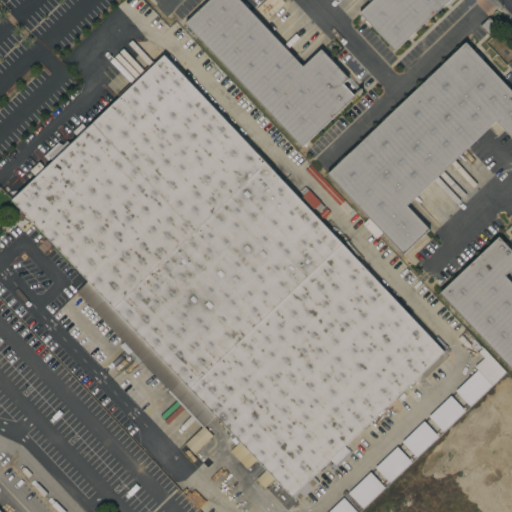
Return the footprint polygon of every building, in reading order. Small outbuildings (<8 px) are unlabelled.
[(185,23),(208,0),(240,0),(243,3),(245,1),(249,6),(247,8),(303,66),(321,49),(323,51),(325,49),(327,52),(326,54),(349,78),(343,83),(347,87),(351,84),(353,86),(350,90),(354,94),(361,88),(362,89),(302,146),(185,23)] [(448,0),(436,12),(435,11),(394,50),(364,17),(362,19),(359,17),(361,15),(359,12),(371,0),(448,0)] [(496,25),(487,34),(479,26),(488,17),(496,25)] [(465,42),(511,91),(511,137),(495,120),(406,205),(429,229),(403,254),(327,173),(465,42)] [(443,351),(312,475),(318,481),(297,501),(292,495),(291,496),(215,415),(203,426),(76,291),(88,280),(11,199),(36,176),(30,170),(39,161),(45,168),(164,54),(443,351)] [(380,232),(365,218),(360,224),(375,238),(380,232)] [(438,292),(497,236),(511,251),(511,267),(504,275),(511,283),(511,369),(511,370),(438,292)] [(0,408),(0,340),(34,376),(7,402),(0,408)] [(53,357),(151,460),(99,510),(80,489),(77,493),(32,446),(41,438),(7,402),(34,376),(53,357)] [(469,406),(454,390),(476,370),(490,386),(469,406)] [(442,432),(427,417),(449,396),(463,410),(442,432)] [(415,457),(401,442),(423,421),(437,436),(415,457)] [(387,483),(373,467),(396,446),(410,462),(387,483)] [(361,508),(347,492),(369,473),(383,488),(361,508)] [(355,511),(326,511),(342,497),(356,511),(355,511)]
